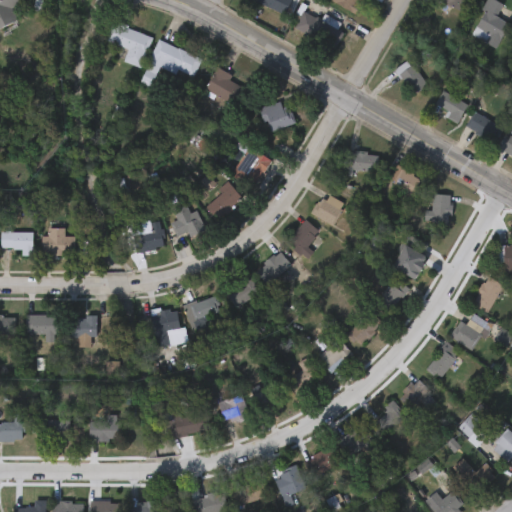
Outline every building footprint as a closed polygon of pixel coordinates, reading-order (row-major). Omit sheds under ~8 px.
[(18,0),(20,2),(12,7),(18,18),(0,27),(0,0),(18,0)] [(290,0),(286,14),(250,1),(250,0),(290,0)] [(329,0),(360,0),(355,13),(329,2),(329,0)] [(469,0),(462,13),(438,0),(469,0)] [(468,32),(488,0),(494,0),(502,5),(495,16),(509,25),(495,49),(468,32)] [(339,22),(336,30),(341,32),(337,46),(300,35),(306,15),(321,20),(322,17),(339,22)] [(127,47),(106,42),(110,23),(150,33),(142,67),(123,62),(127,47)] [(200,56),(192,79),(158,67),(151,86),(141,83),(155,41),(200,56)] [(395,69),(409,60),(424,84),(410,93),(395,69)] [(203,90),(215,68),(246,85),(234,107),(203,90)] [(446,117),(449,113),(434,104),(442,90),(467,104),(456,123),(446,117)] [(262,131),(260,106),(289,103),(292,128),(262,131)] [(493,145),(465,130),(474,113),(502,127),(493,145)] [(511,155),(501,146),(511,134),(511,155)] [(251,189),(230,174),(247,151),(255,157),(262,148),(275,157),(251,189)] [(354,176),(344,176),(344,152),(375,152),(375,171),(354,171),(354,176)] [(409,202),(399,198),(403,189),(387,182),(393,166),(419,176),(409,202)] [(218,219),(204,205),(227,183),(241,197),(218,219)] [(344,205),(331,226),(310,212),(323,192),(344,205)] [(430,224),(431,195),(451,195),(450,225),(430,224)] [(201,232),(179,237),(175,218),(197,214),(201,232)] [(320,232),(300,255),(285,242),(305,219),(320,232)] [(62,228),(62,236),(73,236),(73,255),(39,255),(39,236),(46,236),(46,228),(62,228)] [(0,232),(31,232),(31,255),(20,255),(20,250),(0,250),(0,232)] [(133,251),(133,233),(154,232),(155,250),(133,251)] [(429,247),(412,278),(391,266),(408,235),(429,247)] [(511,245),(511,271),(502,271),(502,245),(511,245)] [(292,270),(279,278),(265,258),(278,249),(292,270)] [(259,291),(235,308),(224,293),(248,276),(259,291)] [(502,287),(486,309),(472,298),(489,277),(502,287)] [(403,293),(387,313),(374,303),(389,283),(403,293)] [(191,324),(183,307),(214,293),(222,310),(191,324)] [(150,313),(176,311),(177,329),(167,330),(168,345),(152,346),(150,313)] [(358,347),(345,335),(368,311),(381,323),(358,347)] [(24,333),(24,315),(55,315),(55,341),(44,341),(44,333),(24,333)] [(0,334),(0,316),(13,316),(13,334),(0,334)] [(75,347),(75,337),(67,337),(67,317),(95,317),(95,337),(89,337),(89,347),(75,347)] [(482,335),(470,351),(449,335),(460,319),(482,335)] [(332,374),(317,359),(336,339),(352,353),(332,374)] [(459,354),(437,379),(424,367),(446,343),(459,354)] [(319,382),(301,393),(289,375),(307,363),(319,382)] [(398,395),(415,378),(431,393),(414,410),(398,395)] [(251,396),(274,382),(284,400),(261,413),(251,396)] [(217,402),(241,395),(248,418),(224,426),(217,402)] [(377,418),(383,418),(382,404),(399,403),(401,429),(378,431),(377,418)] [(164,420),(199,412),(204,431),(169,439),(164,420)] [(0,423),(12,423),(12,415),(22,415),(22,442),(0,442),(0,423)] [(118,441),(87,440),(88,421),(104,421),(104,415),(118,416),(118,441)] [(39,441),(39,421),(68,421),(68,441),(39,441)] [(372,440),(350,458),(337,444),(360,425),(372,440)] [(491,447),(507,430),(511,435),(511,459),(508,464),(491,447)] [(305,461),(331,447),(340,463),(314,477),(305,461)] [(474,473),(484,464),(496,476),(473,499),(454,480),(467,466),(474,473)] [(272,478),(293,466),(305,487),(284,499),(272,478)] [(262,481),(266,498),(234,506),(230,489),(262,481)] [(453,511),(433,511),(430,506),(453,492),(462,507),(453,511)] [(221,511),(191,511),(189,500),(223,493),(226,511),(221,511)] [(45,501),(45,511),(12,511),(12,509),(32,509),(32,501),(45,501)] [(89,511),(89,502),(117,502),(117,511),(89,511)] [(54,511),(54,503),(83,503),(83,511),(54,511)] [(128,511),(128,503),(156,503),(156,511),(128,511)]
